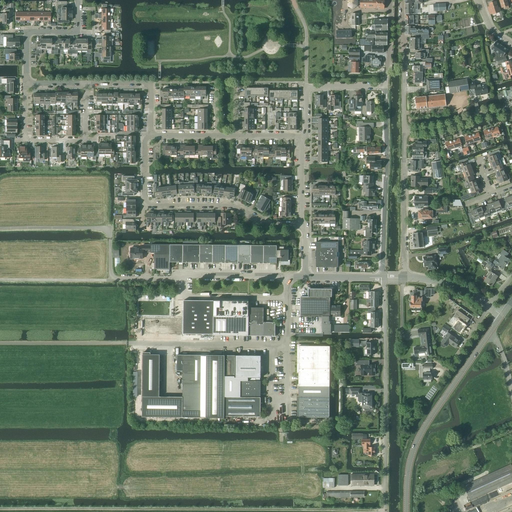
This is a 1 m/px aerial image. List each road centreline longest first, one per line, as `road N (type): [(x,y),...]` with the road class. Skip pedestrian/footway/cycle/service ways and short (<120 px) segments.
road 1 (track): [(385,511),(0,509)]
road 2 (unclassified): [(385,511),(383,277)]
road 3 (residential): [(302,225),(268,225),(236,207),(146,204),(150,134)]
road 4 (secondary): [(405,511),(413,446),(501,316)]
road 5 (residential): [(110,239),(115,281),(287,276)]
road 6 (residential): [(383,277),(385,87)]
road 7 (residential): [(405,131),(402,277)]
road 8 (residential): [(403,0),(405,131)]
road 9 (residential): [(26,83),(26,32),(74,31),(77,0)]
road 10 (residential): [(301,136),(306,86),(385,87)]
